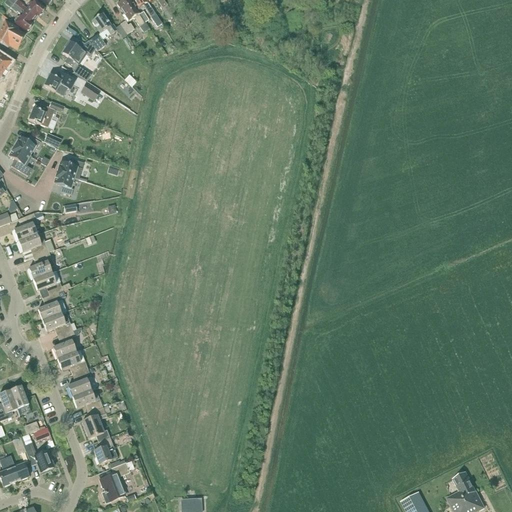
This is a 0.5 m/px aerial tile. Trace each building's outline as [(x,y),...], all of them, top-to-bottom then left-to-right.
[(34,22),(8,0),(4,5),(16,14),(17,13),(18,13),(19,15),(19,18),(16,18),(14,21),(15,24),(25,33),(26,32),(28,32),(31,29),(31,26),(34,22)] [(8,0),(34,22),(39,16),(41,16),(43,13),(43,11),(33,2),(30,1),(27,5),(28,8),(26,10),(23,7),(24,7),(17,1),(17,0),(8,0)] [(118,4),(117,6),(118,7),(120,8),(123,12),(125,15),(123,16),(127,23),(134,19),(136,23),(143,34),(149,30),(145,24),(145,25),(144,24),(138,16),(128,0),(125,0),(121,3),(119,3),(118,4)] [(145,0),(131,0),(137,8),(142,6),(150,18),(154,15),(147,3),(147,2),(145,0)] [(161,0),(147,0),(149,3),(154,0),(156,0),(162,10),(166,8),(161,0)] [(162,10),(161,11),(168,21),(169,21),(173,18),(166,8),(162,10)] [(143,13),(138,16),(144,24),(148,21),(143,13)] [(99,35),(88,43),(95,51),(96,53),(105,47),(102,42),(110,36),(111,36),(117,32),(121,39),(126,36),(127,36),(120,26),(115,29),(113,27),(110,28),(102,16),(92,23),(99,35)] [(155,16),(150,19),(157,28),(162,25),(155,16)] [(4,23),(0,30),(0,44),(2,45),(3,44),(16,51),(24,37),(17,32),(18,31),(4,23)] [(125,23),(120,26),(127,36),(134,31),(130,25),(127,27),(125,23)] [(95,51),(88,43),(83,46),(79,42),(75,48),(69,44),(62,55),(79,67),(86,56),(90,59),(95,51)] [(0,59),(0,78),(9,65),(0,59)] [(77,68),(73,75),(84,81),(88,76),(77,68)] [(50,76),(44,88),(63,98),(72,81),(65,77),(64,78),(63,77),(64,76),(59,73),(55,79),(50,76)] [(80,93),(94,103),(100,94),(86,84),(80,93)] [(51,103),(49,109),(62,114),(64,109),(51,103)] [(47,129),(54,112),(41,107),(39,112),(33,110),(28,122),(47,129)] [(109,131),(99,134),(101,142),(111,139),(109,131)] [(48,135),(44,143),(58,149),(61,141),(48,135)] [(30,138),(27,143),(35,148),(37,149),(40,144),(30,138)] [(27,143),(20,139),(14,148),(29,157),(30,157),(35,148),(27,143)] [(14,148),(8,158),(14,161),(11,168),(28,178),(32,171),(26,168),(32,158),(30,157),(29,157),(14,148)] [(42,160),(40,164),(45,167),(49,161),(45,159),(42,160)] [(70,160),(68,166),(82,170),(84,164),(70,160)] [(60,164),(57,174),(74,179),(74,180),(78,181),(82,170),(68,166),(60,164)] [(109,167),(107,174),(117,177),(119,170),(109,167)] [(54,185),(61,187),(71,190),(74,180),(74,179),(57,174),(54,185)] [(61,187),(60,193),(71,197),(73,191),(71,190),(61,187)] [(76,206),(64,208),(65,214),(77,213),(76,206)] [(116,213),(114,206),(107,208),(109,215),(116,213)] [(7,214),(0,216),(0,227),(10,223),(7,214)] [(15,214),(9,217),(11,223),(18,221),(15,214)] [(21,229),(13,232),(17,243),(36,236),(34,231),(39,229),(36,221),(34,215),(18,221),(21,229)] [(38,241),(36,236),(17,243),(22,254),(29,251),(33,259),(54,251),(50,241),(44,243),(43,240),(38,241)] [(93,237),(85,240),(88,246),(96,244),(93,237)] [(54,252),(54,251),(33,259),(36,267),(28,270),(32,281),(51,274),(49,269),(54,267),(48,254),(54,252)] [(47,297),(57,294),(62,292),(59,284),(60,283),(56,272),(51,274),(32,281),(37,293),(44,290),(47,297)] [(43,309),(37,311),(42,322),(60,315),(66,313),(61,301),(60,302),(60,301),(65,299),(62,292),(57,294),(47,297),(40,300),(43,309)] [(60,315),(42,322),(46,333),(54,330),(57,338),(76,331),(74,325),(70,326),(67,319),(62,321),(60,315)] [(76,331),(57,338),(60,346),(53,349),(57,360),(75,353),(73,348),(78,346),(75,338),(79,336),(78,334),(81,333),(80,329),(76,331)] [(75,353),(57,360),(61,371),(69,368),(72,367),(73,370),(70,371),(72,377),(88,371),(84,362),(80,352),(75,353)] [(76,386),(69,388),(73,399),(91,392),(95,391),(93,384),(93,385),(88,371),(72,377),(76,386)] [(21,389),(10,393),(17,412),(19,417),(30,413),(30,412),(21,389)] [(88,415),(103,409),(107,407),(113,405),(112,403),(102,406),(100,401),(99,401),(97,396),(93,397),(91,392),(73,399),(77,410),(85,407),(88,415)] [(17,412),(10,393),(0,396),(0,401),(1,405),(0,405),(0,423),(7,420),(11,418),(13,416),(12,414),(17,412)] [(87,422),(82,424),(89,441),(96,438),(98,444),(110,440),(107,432),(103,433),(99,422),(106,419),(105,415),(110,413),(107,407),(103,409),(88,415),(85,416),(87,422)] [(36,424),(23,429),(26,437),(28,436),(39,432),(36,424)] [(26,437),(20,439),(23,448),(31,445),(28,436),(26,437)] [(25,453),(23,448),(19,439),(12,442),(18,456),(25,453)] [(110,440),(98,444),(97,444),(100,452),(94,454),(99,469),(112,464),(111,461),(117,459),(110,440)] [(23,448),(25,453),(31,468),(37,465),(40,474),(53,469),(47,453),(36,457),(31,445),(23,448)] [(15,484),(6,459),(5,460),(3,456),(0,456),(0,465),(3,474),(0,474),(0,482),(2,489),(15,484)] [(10,458),(6,459),(15,484),(28,479),(23,466),(15,469),(10,458)] [(110,465),(112,470),(120,467),(119,462),(110,465)] [(113,477),(100,482),(103,490),(104,489),(106,493),(104,494),(101,495),(105,505),(108,504),(124,498),(117,480),(130,475),(128,472),(134,470),(131,463),(126,465),(126,466),(121,468),(120,467),(112,470),(112,471),(111,472),(113,477)] [(479,511),(484,510),(466,473),(452,480),(459,493),(446,500),(452,511),(479,511)] [(428,511),(419,494),(400,504),(404,511),(428,511)] [(201,511),(201,503),(181,503),(181,511),(201,511)]
